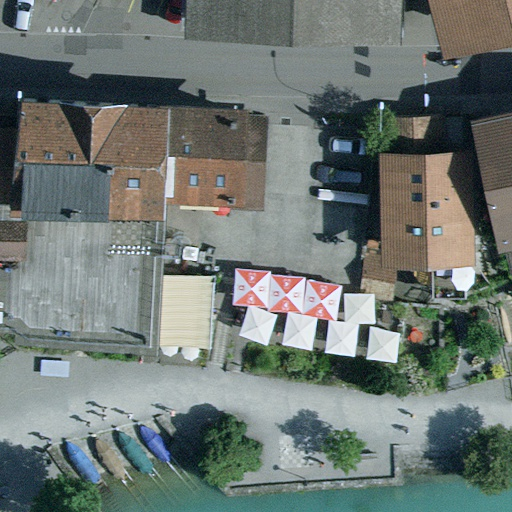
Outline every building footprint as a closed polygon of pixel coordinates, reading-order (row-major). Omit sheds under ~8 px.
[(197,0),(197,12),(389,18),(389,0),(197,0)] [(511,0),(449,0),(456,23),(511,8),(511,0)] [(0,256),(21,257),(22,219),(164,223),(164,208),(261,211),(264,115),(239,115),(239,110),(11,103),(11,114),(8,207),(0,207),(0,256)] [(511,111),(479,118),(494,185),(489,187),(499,233),(502,233),(511,267),(511,266),(511,111)] [(0,207),(8,207),(11,114),(0,113),(0,207)] [(463,154),(442,155),(441,114),(385,115),(388,239),(407,239),(406,248),(432,248),(432,239),(465,238),(463,154)] [(365,250),(359,296),(383,300),(389,254),(365,250)]
